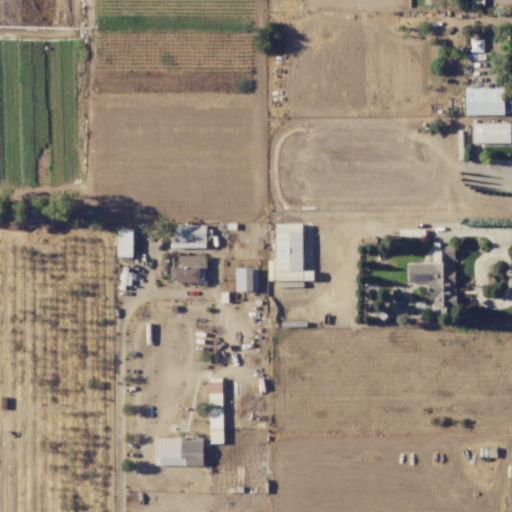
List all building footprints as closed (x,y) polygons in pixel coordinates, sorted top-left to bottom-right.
[(465,114),(505,115),(505,89),(466,88),(465,114)] [(472,123),(472,143),(511,142),(510,123),(472,123)] [(302,223),(275,224),(276,260),(268,261),(268,280),(309,280),(309,271),(302,271),(302,223)] [(206,248),(206,225),(174,224),(173,247),(206,248)] [(132,257),(133,230),(117,230),(117,257),(132,257)] [(406,263),(406,282),(428,282),(428,299),(433,299),(433,314),(455,314),(455,243),(432,243),(432,263),(406,263)] [(206,256),(179,255),(179,268),(171,267),(171,282),(199,282),(200,268),(206,268),(206,256)] [(258,291),(258,268),(235,268),(235,291),(258,291)] [(208,378),(210,443),(223,443),(221,378),(208,378)] [(154,438),(155,466),(203,465),(203,437),(154,438)]
